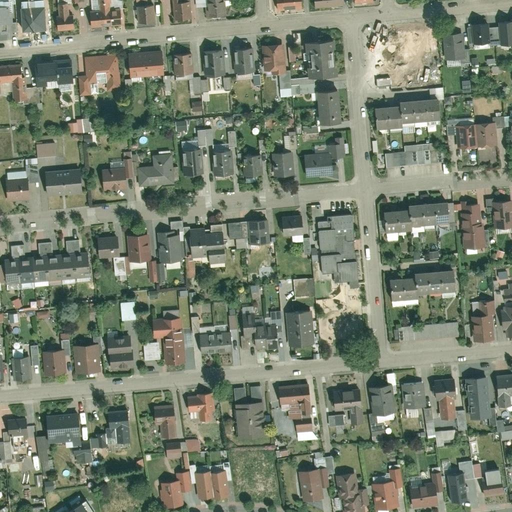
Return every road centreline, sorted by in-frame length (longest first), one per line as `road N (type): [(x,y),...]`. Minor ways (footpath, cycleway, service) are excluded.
road 1 (residential): [(0,395),(380,361)]
road 2 (residential): [(0,226),(297,198)]
road 3 (residential): [(263,27),(0,51)]
road 4 (residential): [(351,19),(366,191)]
road 5 (residential): [(366,191),(380,361)]
road 6 (residential): [(380,361),(511,349)]
road 7 (residential): [(511,5),(388,16)]
